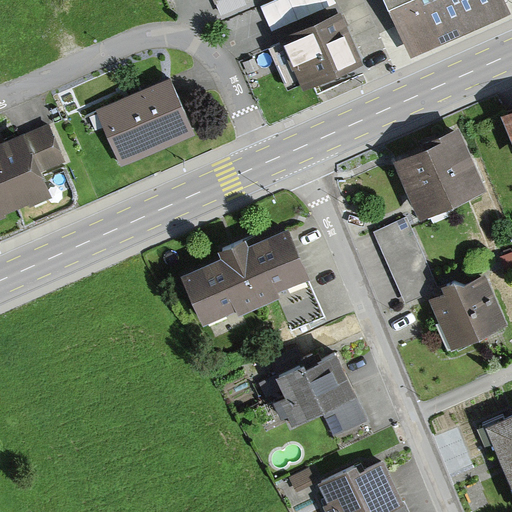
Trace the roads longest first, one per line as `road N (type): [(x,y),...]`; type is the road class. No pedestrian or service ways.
road 1 (residential): [(450,511),(296,149)]
road 2 (residential): [(0,98),(134,41),(165,38),(201,50),(229,80),(263,162)]
road 3 (primary): [(263,162),(0,280)]
road 4 (primary): [(511,60),(296,149)]
